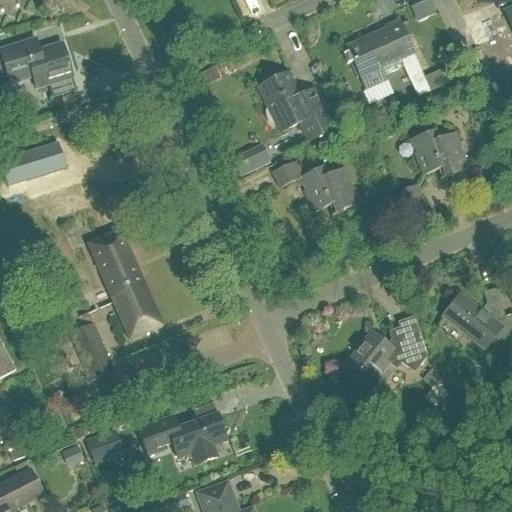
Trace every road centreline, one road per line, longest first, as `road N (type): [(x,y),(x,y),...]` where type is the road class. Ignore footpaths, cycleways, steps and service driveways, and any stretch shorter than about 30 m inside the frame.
road 1 (unclassified): [(265,323),(113,0)]
road 2 (residential): [(265,323),(511,221)]
road 3 (unclassified): [(346,511),(265,323)]
road 4 (unknown): [(125,379),(265,323)]
